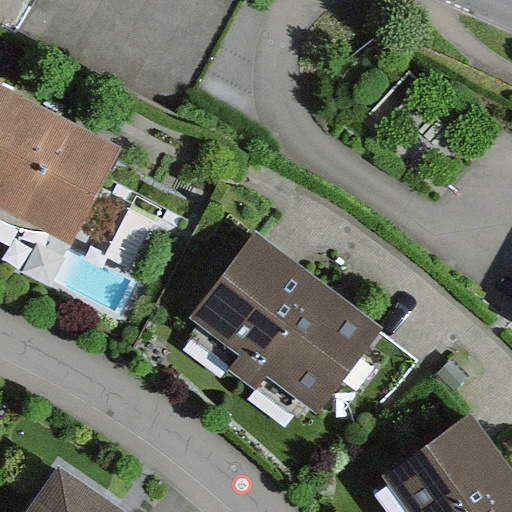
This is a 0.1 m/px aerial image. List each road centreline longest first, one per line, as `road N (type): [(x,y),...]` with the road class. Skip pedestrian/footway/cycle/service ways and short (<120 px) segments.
road 1 (residential): [(270,511),(233,475),(94,382),(0,336)]
road 2 (residential): [(277,197),(462,331),(511,387)]
